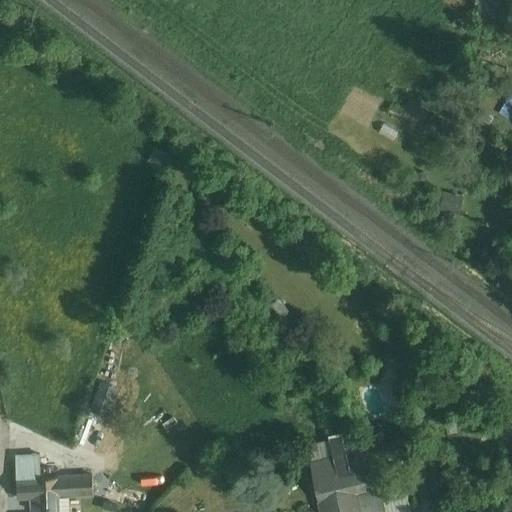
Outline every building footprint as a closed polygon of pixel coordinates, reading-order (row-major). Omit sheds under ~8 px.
[(117,387),(96,380),(86,409),(107,416),(117,387)] [(358,452),(311,463),(314,480),(353,471),(357,493),(357,494),(371,490),(362,451),(358,452)] [(40,454),(17,455),(18,479),(36,478),(41,477),(40,454)] [(353,471),(314,480),(319,502),(320,502),(320,501),(335,497),(335,498),(357,493),(353,471)] [(93,475),(58,477),(59,494),(93,492),(93,475)] [(41,477),(36,478),(18,479),(17,479),(18,498),(31,497),(32,510),(37,510),(37,511),(59,511),(59,494),(58,477),(41,477)] [(382,490),(370,492),(374,511),(386,511),(387,511),(382,490)] [(374,511),(370,492),(359,495),(362,511),(374,511)] [(146,511),(149,500),(120,493),(117,507),(134,511),(146,511)] [(357,493),(335,498),(337,511),(361,511),(357,494),(357,493)] [(335,497),(320,501),(320,502),(322,511),(337,511),(335,498),(335,497)]
